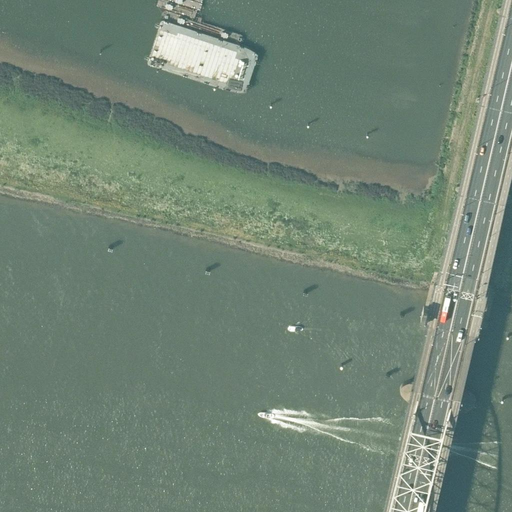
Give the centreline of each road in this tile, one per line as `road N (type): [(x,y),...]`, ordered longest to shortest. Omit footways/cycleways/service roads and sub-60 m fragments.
road 1 (motorway): [(511,37),(403,511)]
road 2 (motorway): [(417,511),(511,101)]
